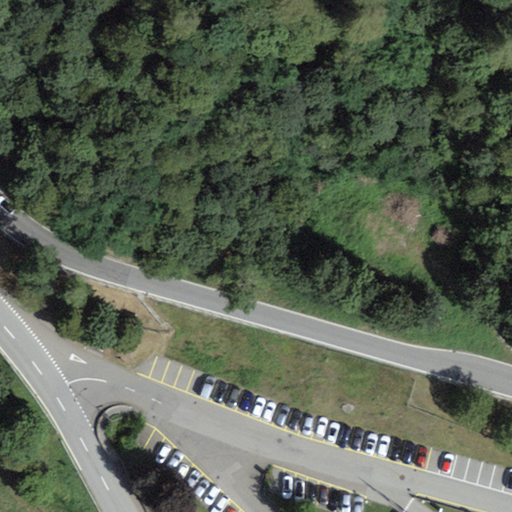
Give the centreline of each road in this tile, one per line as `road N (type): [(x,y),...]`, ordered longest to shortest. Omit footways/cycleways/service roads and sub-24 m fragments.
road 1 (tertiary): [(0,208),(68,256),(511,386)]
road 2 (tertiary): [(120,511),(55,393),(0,321)]
